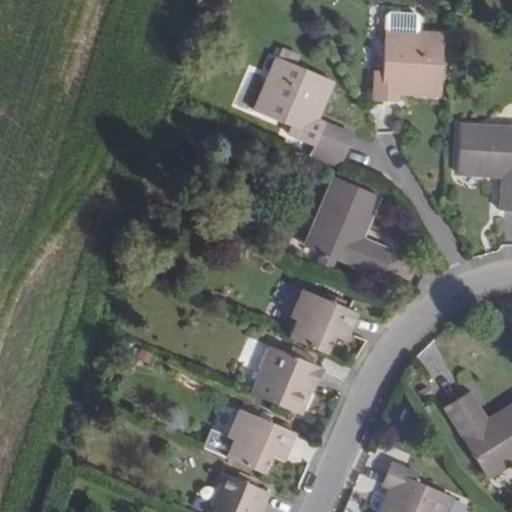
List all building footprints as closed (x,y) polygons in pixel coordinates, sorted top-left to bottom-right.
[(381,73),(373,72),(372,102),(397,103),(398,93),(439,95),(442,35),(384,30),(381,73)] [(296,54),(282,48),(277,59),(291,65),(296,54)] [(315,119),(331,82),(291,65),(277,59),(275,58),(252,113),(288,128),(286,134),(312,145),(308,156),(337,168),(351,137),(325,126),(326,124),(315,119)] [(511,212),(511,128),(460,126),(455,174),(502,177),(500,212),(511,212)] [(360,239),(378,196),(334,178),(304,248),(319,254),(336,261),(381,280),(392,253),(360,239)] [(315,265),(331,271),(336,261),(319,254),(315,265)] [(289,319),(295,322),(287,340),(325,356),(333,337),(335,333),(348,338),(358,314),(302,290),(289,319)] [(348,338),(335,333),(333,337),(345,343),(348,338)] [(322,370),(271,348),(251,395),(301,417),(313,387),(315,386),(322,370)] [(511,407),(487,422),(469,393),(444,409),(488,478),(511,462),(511,407)] [(226,438),(233,442),(226,459),(263,475),(270,457),(272,452),(285,458),(295,434),(239,410),(226,438)] [(270,457),(283,463),(285,458),(272,452),(270,457)] [(418,476),(390,464),(381,486),(390,491),(380,511),(445,511),(452,498),(416,482),(418,476)] [(257,481),(238,473),(236,479),(255,486),(257,481)] [(236,479),(225,474),(208,511),(261,511),(270,492),(255,486),(236,479)]
